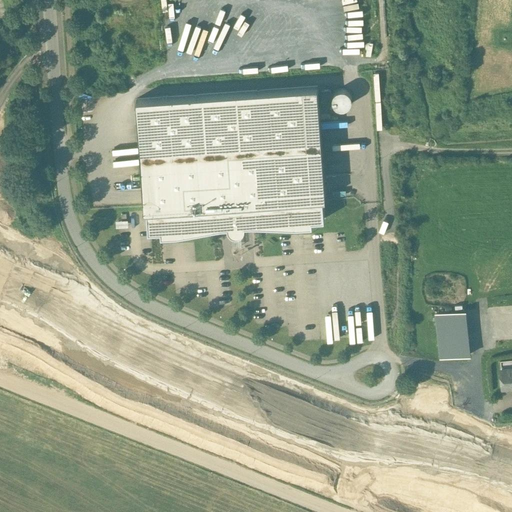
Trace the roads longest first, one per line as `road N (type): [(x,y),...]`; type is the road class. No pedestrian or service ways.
road 1 (unclassified): [(47,0),(59,162),(80,236),(120,282),(333,378)]
road 2 (unclassified): [(383,389),(406,410),(511,450)]
